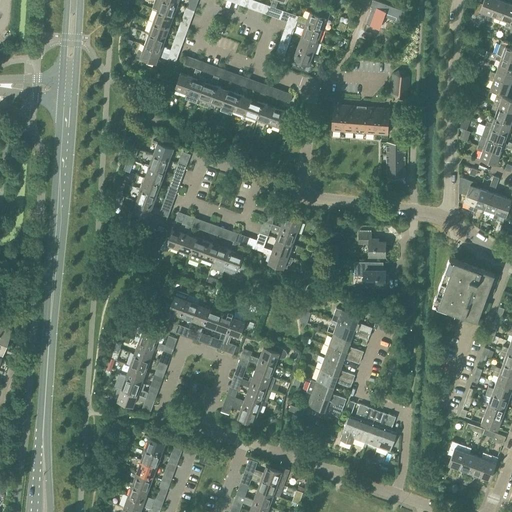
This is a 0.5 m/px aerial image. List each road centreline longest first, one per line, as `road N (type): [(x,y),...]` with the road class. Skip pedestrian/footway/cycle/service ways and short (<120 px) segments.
road 1 (secondary): [(38,439),(70,90)]
road 2 (residential): [(246,442),(206,426),(227,361),(185,345),(157,420)]
road 3 (residential): [(444,217),(457,0)]
road 4 (residential): [(258,179),(203,160),(189,199),(244,222),(256,187)]
road 5 (residential): [(259,71),(197,51),(214,2),(276,24)]
road 6 (residential): [(397,493),(246,442)]
road 7 (residential): [(397,493),(409,416),(359,395)]
